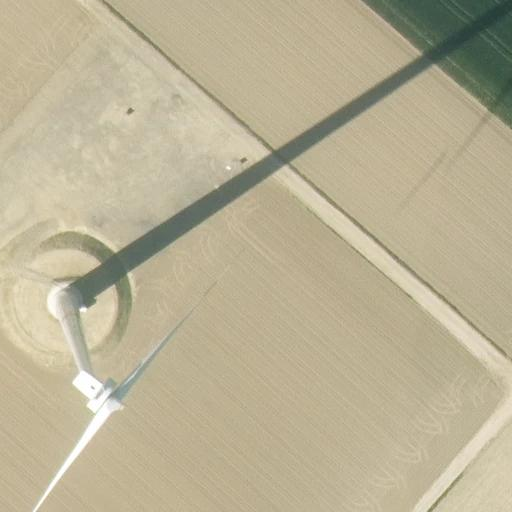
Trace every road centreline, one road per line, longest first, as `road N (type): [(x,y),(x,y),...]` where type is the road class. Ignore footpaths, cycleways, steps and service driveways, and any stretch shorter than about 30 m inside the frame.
road 1 (track): [(82,0),(511,376)]
road 2 (track): [(511,406),(420,511)]
